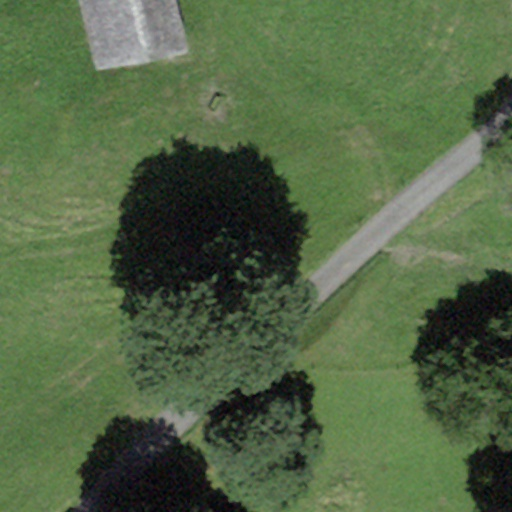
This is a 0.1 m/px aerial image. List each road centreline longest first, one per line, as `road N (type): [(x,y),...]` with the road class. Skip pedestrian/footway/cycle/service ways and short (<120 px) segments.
road 1 (track): [(87,511),(379,225),(511,121)]
road 2 (track): [(181,62),(282,86),(342,114),(371,139),(379,225)]
